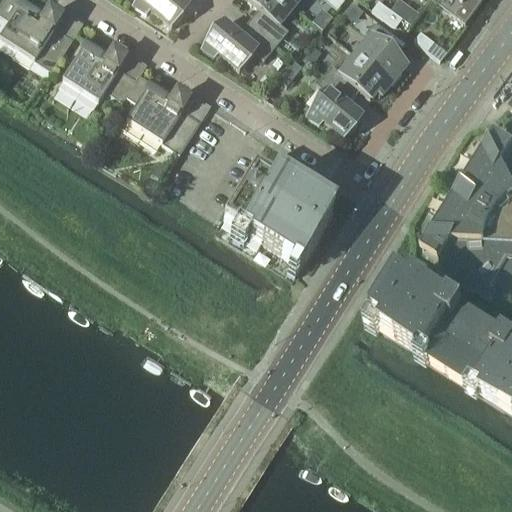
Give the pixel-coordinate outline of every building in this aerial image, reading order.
[(0,41),(0,45),(51,78),(76,40),(74,40),(71,45),(55,35),(61,24),(48,16),(45,20),(13,0),(5,0),(0,9),(0,21),(9,28),(0,41)] [(173,0),(140,0),(137,5),(139,6),(135,11),(146,18),(149,15),(171,33),(188,12),(173,0)] [(258,14),(252,22),(280,46),(288,36),(278,28),(293,10),(280,0),(251,0),(247,6),(258,14)] [(280,0),(293,10),(301,0),(280,0)] [(433,0),(431,3),(464,28),(485,0),(433,0)] [(371,15),(383,24),(389,15),(378,6),(371,15)] [(323,14),(313,26),(323,34),(332,22),(323,14)] [(389,15),(383,24),(395,33),(401,24),(389,15)] [(280,46),(252,22),(236,40),(222,28),(205,48),(207,50),(203,55),(214,62),(217,58),(239,76),(254,58),(264,66),(280,46)] [(372,42),(356,61),(389,89),(406,69),(395,60),(402,52),(373,29),(366,37),(372,42)] [(413,46),(427,56),(433,47),(419,37),(413,46)] [(122,109),(126,103),(125,103),(135,87),(118,76),(125,65),(112,57),(109,62),(86,47),(62,86),(98,109),(105,98),(122,109)] [(313,50),(303,62),(312,69),(322,58),(313,50)] [(289,62),(292,65),(297,68),(303,60),(295,54),(289,62)] [(324,80),(353,104),(359,96),(369,105),(375,98),(379,101),(389,89),(356,61),(350,68),(341,78),(331,70),(324,80)] [(297,68),(292,65),(277,83),(286,91),(302,72),(297,68)] [(125,103),(126,103),(136,110),(126,127),(179,161),(200,128),(182,117),(189,107),(176,98),(173,103),(139,81),(140,81),(139,80),(135,87),(125,103)] [(353,104),(324,80),(316,90),(325,97),(310,116),(312,117),(308,122),(319,129),(322,126),(344,144),(361,124),(346,112),(353,104)] [(511,145),(495,134),(432,233),(420,251),(440,263),(439,271),(443,271),(439,278),(474,298),(477,294),(479,295),(479,298),(487,306),(496,297),(491,291),(499,277),(502,278),(505,279),(509,280),(511,280),(511,281),(511,145)] [(159,166),(156,172),(161,175),(165,169),(159,166)] [(286,277),(294,282),(333,220),(325,215),(331,204),(289,178),(282,188),(255,172),(223,224),(235,232),(229,242),(243,251),(249,241),(292,267),(286,277)] [(380,334),(449,378),(485,323),(471,314),(469,317),(464,314),(465,311),(450,302),(449,304),(443,301),(445,297),(416,279),(411,287),(402,281),(376,324),(384,329),(380,334)] [(485,323),(449,378),(511,417),(511,340),(504,336),(502,338),(497,335),(499,331),(485,323)]
